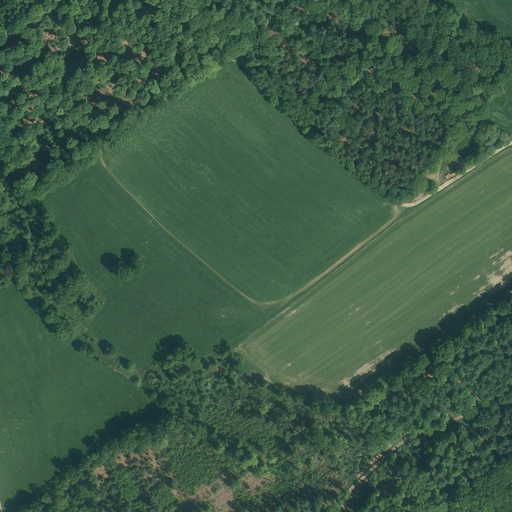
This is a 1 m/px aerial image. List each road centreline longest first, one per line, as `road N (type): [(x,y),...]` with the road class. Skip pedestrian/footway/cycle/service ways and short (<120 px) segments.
road 1 (track): [(238,55),(317,136),(404,205),(511,142)]
road 2 (track): [(511,384),(405,438),(346,494),(338,511)]
